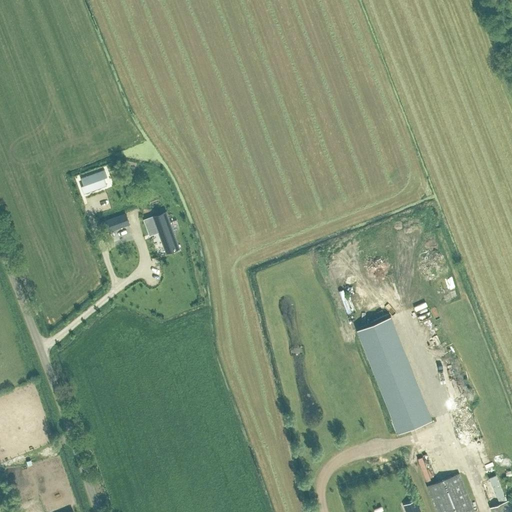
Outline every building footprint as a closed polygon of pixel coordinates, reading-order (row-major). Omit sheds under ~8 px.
[(104,169),(81,177),(83,184),(81,185),(84,193),(104,186),(101,179),(107,177),(104,169)] [(166,211),(144,219),(150,234),(158,231),(166,253),(180,248),(166,211)] [(125,213),(105,220),(109,231),(129,224),(125,213)] [(412,307),(422,304),(419,294),(409,297),(412,307)] [(392,314),(357,327),(398,431),(432,417),(392,314)] [(494,470),(484,474),(489,487),(500,483),(494,470)] [(428,486),(437,511),(474,511),(459,473),(428,486)] [(490,507),(492,511),(511,511),(511,504),(510,499),(490,507)] [(421,511),(417,500),(404,504),(406,511),(421,511)]
